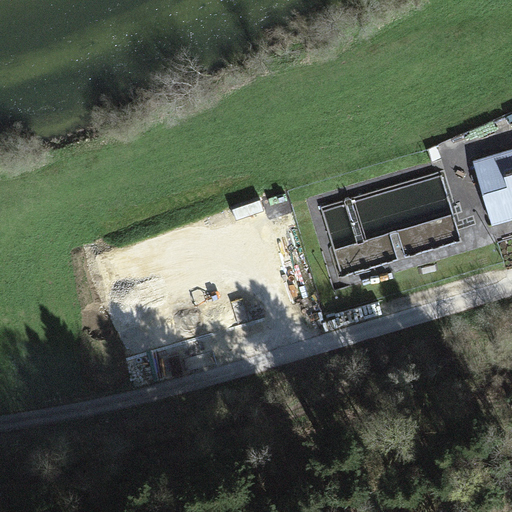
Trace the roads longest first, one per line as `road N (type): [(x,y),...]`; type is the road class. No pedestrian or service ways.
road 1 (unclassified): [(0,427),(202,386),(511,294)]
road 2 (track): [(361,341),(322,395),(184,438),(0,480)]
